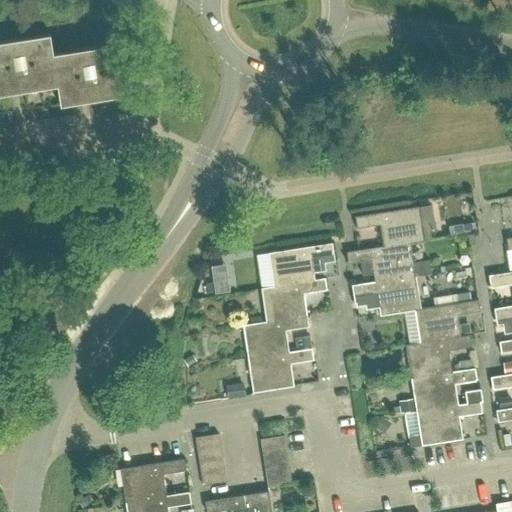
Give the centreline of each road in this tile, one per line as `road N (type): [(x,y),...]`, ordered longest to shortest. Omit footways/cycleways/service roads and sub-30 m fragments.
road 1 (residential): [(511,467),(342,495),(328,400),(112,434),(43,431)]
road 2 (unclassified): [(43,431),(66,372),(177,224)]
road 3 (unclassified): [(177,224),(223,174),(268,76)]
road 4 (tertiary): [(339,21),(511,52)]
road 5 (unclassified): [(236,64),(177,224)]
road 6 (residential): [(0,142),(58,134),(107,140),(108,155)]
